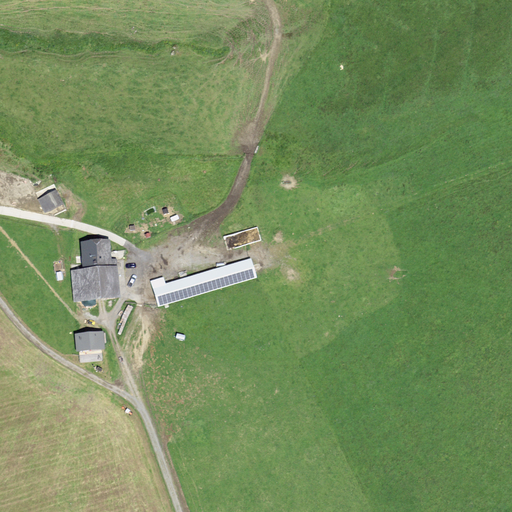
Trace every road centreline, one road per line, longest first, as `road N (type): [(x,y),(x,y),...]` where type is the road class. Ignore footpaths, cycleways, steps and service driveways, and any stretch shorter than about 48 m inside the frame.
road 1 (track): [(0,297),(47,351),(136,401),(152,424),(181,511)]
road 2 (unclassified): [(0,211),(99,231),(130,244),(141,262)]
